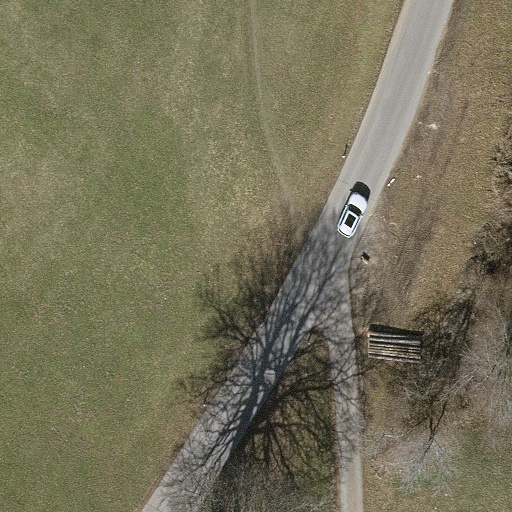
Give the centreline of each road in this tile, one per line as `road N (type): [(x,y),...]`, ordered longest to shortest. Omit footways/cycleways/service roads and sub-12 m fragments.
road 1 (unclassified): [(433,0),(377,165),(316,280),(171,511)]
road 2 (track): [(316,280),(341,343),(353,511)]
